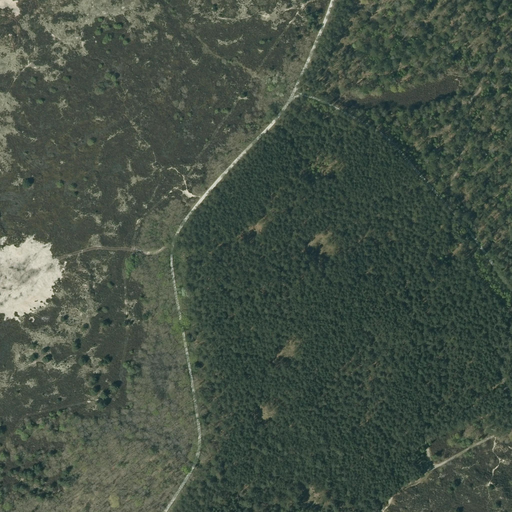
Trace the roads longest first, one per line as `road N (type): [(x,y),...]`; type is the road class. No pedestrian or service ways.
road 1 (unknown): [(430,469),(430,427),(449,364),(427,247),(463,152),(468,109),(492,59),(511,41)]
road 2 (track): [(511,429),(365,511)]
